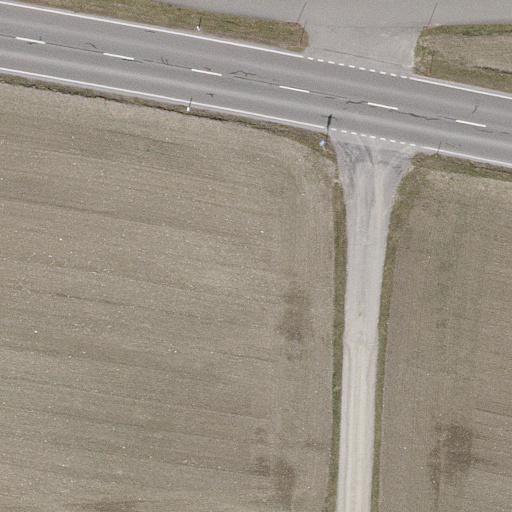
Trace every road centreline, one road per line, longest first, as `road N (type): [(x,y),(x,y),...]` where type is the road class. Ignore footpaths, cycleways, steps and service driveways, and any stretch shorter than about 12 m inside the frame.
road 1 (secondary): [(511,132),(0,42)]
road 2 (track): [(371,15),(356,511)]
road 3 (track): [(371,15),(511,8)]
